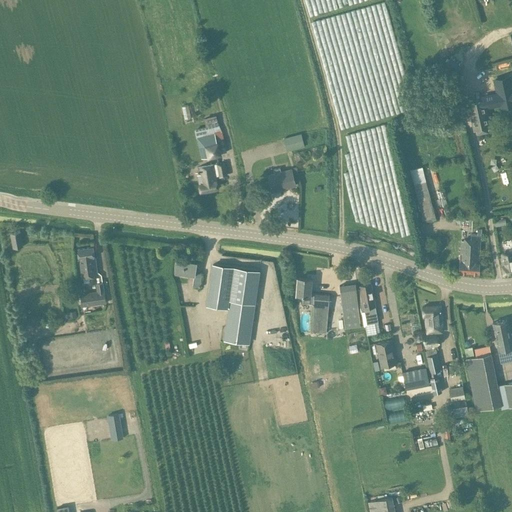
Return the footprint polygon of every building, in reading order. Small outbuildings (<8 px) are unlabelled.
[(339,13),(316,20),(319,29),(326,27),(326,24),(341,20),(339,13)] [(446,38),(452,61),(486,52),(483,40),(475,42),(472,31),(446,38)] [(511,103),(511,86),(510,77),(494,80),(497,93),(500,104),(500,107),(511,103)] [(469,104),(474,130),(489,127),(483,100),(469,104)] [(383,110),(373,114),(372,113),(365,116),(367,122),(385,115),(383,110)] [(196,137),(197,137),(202,158),(208,157),(208,158),(221,154),(227,152),(222,131),(217,133),(216,128),(221,127),(219,121),(209,123),(210,126),(206,127),(205,126),(196,128),(195,130),(196,137)] [(385,124),(343,132),(353,183),(369,186),(372,174),(375,191),(371,199),(369,192),(364,201),(362,192),(358,199),(357,192),(354,203),(352,204),(355,222),(393,229),(398,220),(401,235),(408,234),(397,178),(392,201),(391,201),(387,178),(395,164),(370,159),(369,154),(376,156),(377,150),(367,148),(377,146),(386,131),(385,124)] [(285,150),(303,147),(301,133),(283,136),(285,150)] [(216,178),(228,176),(225,162),(213,165),(198,168),(201,192),(218,189),(216,178)] [(268,176),(272,192),(296,185),(292,169),(281,172),(280,167),(273,170),(275,174),(268,176)] [(413,183),(408,185),(410,191),(415,189),(424,222),(436,219),(434,213),(426,181),(414,184),(413,183)] [(460,259),(459,272),(479,273),(479,262),(480,262),(481,238),(482,229),(478,229),(477,234),(472,233),(471,238),(471,242),(461,241),(460,254),(458,255),(458,258),(460,259)] [(13,248),(23,246),(20,231),(10,233),(13,248)] [(78,249),(79,259),(81,278),(84,278),(94,277),(94,276),(96,273),(94,257),(95,257),(93,247),(78,249)] [(502,267),(503,275),(511,273),(511,248),(509,249),(510,252),(500,254),(502,267)] [(195,275),(195,272),(197,262),(177,259),(175,272),(189,274),(194,275),(195,275)] [(229,308),(224,340),(249,344),(255,302),(259,271),(213,265),(207,305),(229,308)] [(202,274),(195,272),(195,275),(193,285),(200,286),(202,274)] [(297,296),(303,296),(301,303),(313,304),(311,332),(326,333),(329,294),(314,293),(310,293),(311,279),(298,278),(297,296)] [(82,307),(106,303),(103,282),(96,283),(97,291),(80,293),(82,307)] [(370,284),(359,286),(367,324),(378,322),(370,284)] [(361,327),(358,307),(358,304),(342,306),(345,329),(361,327)] [(423,316),(426,316),(427,333),(442,332),(441,306),(437,306),(422,307),(423,316)] [(77,311),(68,312),(69,319),(78,318),(77,311)] [(511,344),(507,319),(493,322),(499,351),(501,364),(511,360),(511,344)] [(438,335),(436,333),(422,335),(425,349),(437,346),(439,343),(440,343),(439,336),(438,335)] [(376,343),(381,366),(396,363),(391,340),(376,343)] [(464,348),(466,358),(465,358),(473,399),(476,411),(501,406),(502,408),(510,407),(510,408),(511,407),(511,381),(506,383),(498,385),(491,353),(474,356),(472,347),(464,348)] [(424,351),(426,356),(430,377),(432,385),(428,386),(430,394),(433,393),(442,392),(437,376),(436,372),(441,370),(437,354),(436,348),(424,351)] [(405,389),(429,384),(426,368),(402,372),(405,389)] [(450,396),(451,400),(453,400),(455,408),(453,408),(454,413),(468,410),(465,398),(464,393),(450,396)] [(110,424),(112,439),(123,438),(120,422),(119,413),(108,415),(110,424)] [(368,502),(369,511),(395,511),(392,497),(368,502)]
